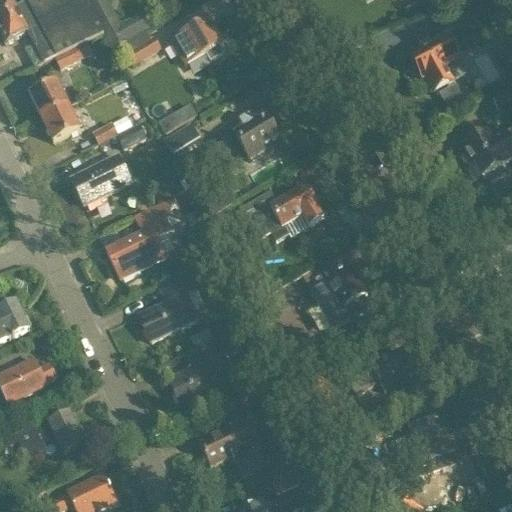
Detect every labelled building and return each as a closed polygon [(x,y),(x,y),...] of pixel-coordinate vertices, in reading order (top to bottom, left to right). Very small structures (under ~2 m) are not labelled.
[(36,71),(55,61),(86,46),(104,37),(83,0),(34,0),(26,5),(27,7),(16,13),(28,35),(35,48),(26,52),(36,71)] [(104,0),(83,0),(104,37),(112,52),(121,47),(128,44),(115,21),(104,0)] [(436,0),(433,2),(444,22),(467,9),(461,0),(436,0)] [(0,36),(6,47),(28,35),(16,13),(12,6),(14,5),(13,4),(9,7),(6,6),(1,8),(0,11),(0,36)] [(171,45),(185,69),(205,57),(210,66),(225,57),(220,48),(220,47),(223,46),(215,32),(212,34),(206,24),(171,45)] [(425,80),(434,95),(453,84),(445,69),(457,62),(445,40),(425,51),(427,54),(412,62),(414,66),(413,69),(417,77),(421,77),(423,81),(425,80)] [(150,44),(126,57),(132,68),(160,52),(154,41),(150,44)] [(91,57),(86,46),(55,61),(60,72),(61,71),(66,69),(91,57)] [(30,98),(42,122),(68,109),(56,85),(30,98)] [(455,85),(439,94),(450,113),(466,104),(455,85)] [(511,86),(491,98),(498,110),(511,102),(511,86)] [(68,109),(42,122),(53,145),(79,133),(68,109)] [(234,137),(216,148),(222,159),(240,148),(249,164),(264,156),(261,151),(278,141),(265,119),(260,110),(236,123),(241,132),(234,136),(234,137)] [(170,120),(157,127),(164,139),(177,131),(170,120)] [(93,137),(99,147),(118,137),(112,127),(93,137)] [(164,143),(179,169),(186,165),(207,153),(192,127),(164,143)] [(118,141),(124,153),(146,143),(140,130),(118,141)] [(486,133),(458,149),(470,169),(475,166),(483,180),(487,178),(491,185),(505,177),(501,170),(505,168),(504,166),(511,161),(511,146),(506,136),(492,144),(486,133)] [(71,182),(84,209),(131,187),(118,160),(71,182)] [(192,176),(186,165),(179,169),(185,180),(192,176)] [(271,195),(240,212),(258,244),(271,236),(276,245),(289,237),(291,240),(309,230),(324,221),(317,210),(318,210),(306,189),(277,206),(271,195)] [(197,207),(191,194),(182,199),(188,212),(197,207)] [(107,255),(120,283),(167,260),(157,240),(170,233),(166,225),(178,219),(171,203),(135,221),(143,237),(107,255)] [(214,230),(228,254),(240,247),(226,223),(214,230)] [(327,285),(310,294),(333,335),(350,325),(372,313),(364,299),(367,297),(352,270),(327,284),(327,285)] [(166,305),(138,319),(151,346),(198,324),(194,315),(185,297),(188,296),(180,280),(159,290),(166,305)] [(0,312),(0,345),(9,341),(9,342),(29,333),(16,305),(0,312)] [(219,325),(207,330),(214,343),(225,337),(219,325)] [(208,334),(198,339),(202,348),(212,343),(208,334)] [(342,356),(332,339),(318,346),(328,364),(342,356)] [(169,382),(182,409),(238,383),(219,342),(201,350),(201,349),(186,356),(193,371),(169,382)] [(344,379),(355,399),(378,386),(384,397),(394,391),(392,387),(412,376),(400,353),(375,367),(373,362),(344,379)] [(33,363),(0,378),(0,390),(8,408),(46,390),(45,387),(56,382),(49,368),(38,373),(33,363)] [(281,388),(290,403),(302,394),(294,380),(281,388)] [(312,393),(324,415),(337,408),(325,386),(312,393)] [(225,435),(200,447),(210,470),(232,460),(233,464),(240,479),(267,466),(255,442),(257,441),(250,425),(256,422),(248,405),(227,414),(232,426),(223,430),(225,435)] [(50,427),(36,434),(31,423),(0,438),(0,446),(5,455),(20,448),(28,465),(47,455),(42,444),(55,438),(64,457),(84,447),(83,446),(87,444),(81,430),(76,432),(69,417),(49,426),(50,427)] [(373,431),(367,421),(340,437),(345,447),(373,431)] [(415,452),(422,475),(457,464),(450,441),(441,444),(441,443),(438,443),(431,422),(407,429),(415,452)] [(270,482),(277,497),(299,486),(292,472),(270,482)] [(54,504),(57,511),(67,511),(73,509),(74,511),(101,511),(117,505),(104,478),(67,495),(67,497),(54,504)] [(279,511),(274,499),(245,511),(279,511)]
